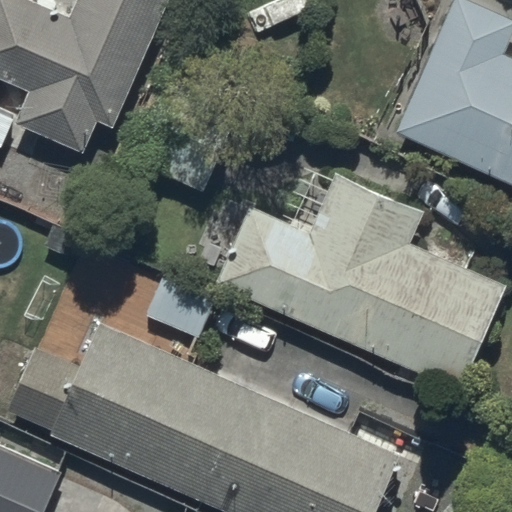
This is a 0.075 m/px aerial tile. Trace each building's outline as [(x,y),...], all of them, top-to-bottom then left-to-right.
[(0,0),(0,67),(31,81),(17,113),(84,142),(99,109),(114,116),(165,0),(75,0),(71,9),(49,0),(0,0)] [(511,10),(488,0),(452,0),(398,123),(511,173),(511,48),(504,45),(511,27),(511,10)] [(128,149),(205,184),(237,112),(160,78),(128,149)] [(311,225),(251,199),(218,275),(461,380),(507,277),(412,235),(425,203),(338,165),(311,225)] [(165,270),(148,310),(199,331),(216,292),(165,270)] [(52,427),(246,511),(372,511),(401,447),(101,315),(82,359),(38,340),(10,403),(54,422),(52,427)] [(0,511),(41,511),(61,469),(0,441),(0,511)]
